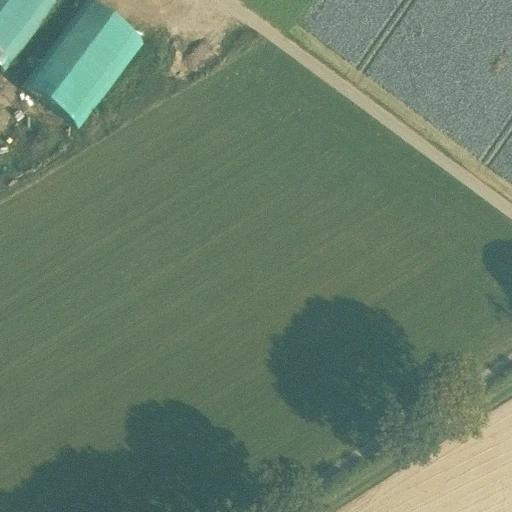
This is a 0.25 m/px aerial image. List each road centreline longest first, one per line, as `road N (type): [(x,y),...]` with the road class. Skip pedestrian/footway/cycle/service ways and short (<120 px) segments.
road 1 (track): [(511,217),(219,0)]
road 2 (track): [(275,511),(511,363)]
